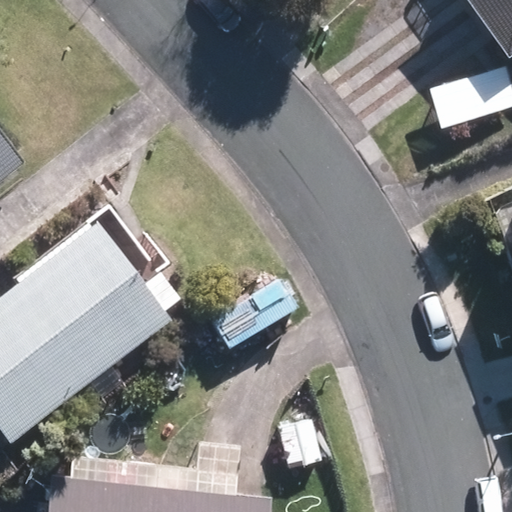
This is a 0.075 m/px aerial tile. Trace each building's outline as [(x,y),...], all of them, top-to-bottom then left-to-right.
[(511,0),(482,0),(511,44),(511,43),(511,0)] [(433,87),(444,127),(511,106),(511,66),(511,64),(433,87)] [(0,135),(0,169),(17,156),(0,135)] [(110,236),(0,319),(0,417),(5,424),(162,305),(110,236)] [(317,412),(272,423),(284,471),(329,460),(317,412)] [(264,511),(265,503),(56,480),(52,511),(264,511)]
